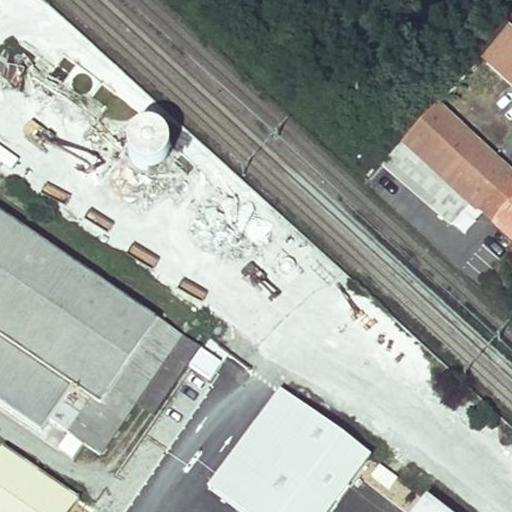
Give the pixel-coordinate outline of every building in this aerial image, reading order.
[(511,20),(480,56),(511,85),(511,20)] [(46,111),(84,135),(96,117),(57,93),(46,111)] [(511,174),(436,103),(397,144),(511,251),(511,174)] [(103,175),(144,215),(170,188),(178,195),(177,196),(228,244),(249,222),(177,153),(179,150),(152,124),(103,175)] [(222,364),(0,216),(0,405),(41,432),(49,420),(100,454),(135,402),(156,416),(189,367),(211,382),(222,364)] [(330,511),(370,458),(281,394),(211,490),(240,511),(330,511)] [(0,511),(72,511),(79,502),(3,451),(0,455),(0,511)] [(441,511),(430,503),(423,511),(441,511)]
